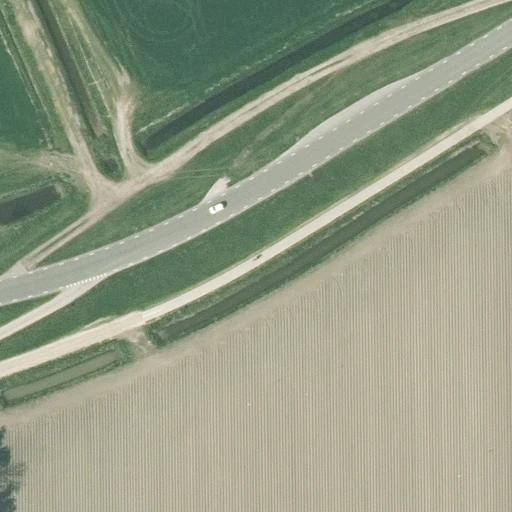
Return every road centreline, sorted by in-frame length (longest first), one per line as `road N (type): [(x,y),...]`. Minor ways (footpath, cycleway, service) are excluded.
road 1 (primary): [(100,263),(237,198),(511,30)]
road 2 (unknown): [(139,173),(307,74),(480,0)]
road 3 (unclassified): [(0,371),(142,318)]
road 4 (unclassified): [(0,334),(69,296),(100,263)]
